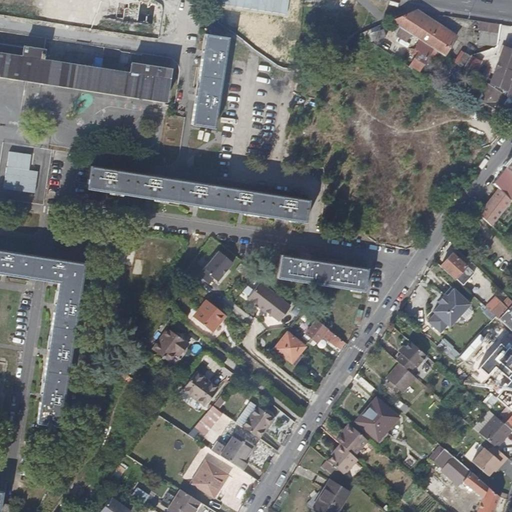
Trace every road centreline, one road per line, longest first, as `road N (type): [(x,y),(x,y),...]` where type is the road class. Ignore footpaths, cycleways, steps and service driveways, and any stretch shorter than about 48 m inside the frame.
road 1 (residential): [(68,210),(376,256),(407,276)]
road 2 (residential): [(252,511),(407,276)]
road 3 (residential): [(68,210),(50,219),(12,462),(0,471)]
road 4 (residential): [(0,23),(184,52),(177,103)]
road 5 (residential): [(407,276),(511,140)]
